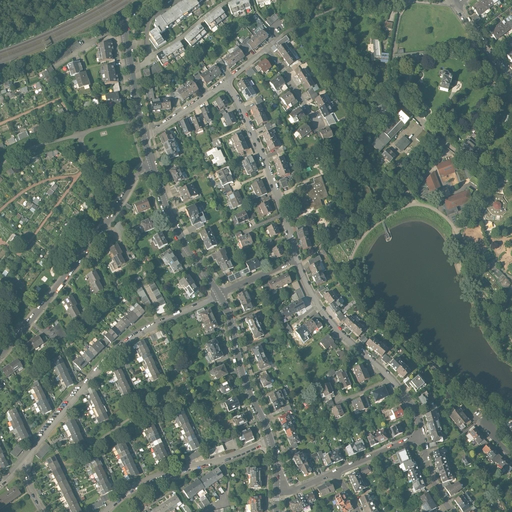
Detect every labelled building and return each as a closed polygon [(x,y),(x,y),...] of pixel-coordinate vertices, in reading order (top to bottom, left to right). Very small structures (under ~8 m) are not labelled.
[(185,19),(201,8),(199,4),(195,0),(189,0),(186,2),(178,8),(185,19)] [(245,11),(252,8),(248,0),(243,0),(241,1),(245,11)] [(486,0),(481,0),(480,2),(486,10),(491,6),(486,0)] [(239,13),(245,11),(241,1),(238,2),(235,3),(239,13)] [(481,14),(486,10),(480,2),(474,6),(480,13),(481,14)] [(232,16),(239,13),(235,3),(232,5),(228,6),(232,16)] [(170,29),(185,19),(178,8),(170,13),(162,19),(170,29)] [(222,23),(228,19),(221,10),(219,12),(216,14),(222,23)] [(481,14),(480,13),(474,17),(478,22),(484,18),(481,14)] [(217,27),(222,23),(216,14),(213,16),(211,18),(217,27)] [(266,22),(270,26),(279,18),(275,14),(266,22)] [(152,36),(153,38),(150,40),(157,51),(168,43),(163,36),(171,31),(170,29),(162,19),(162,18),(156,22),(158,24),(156,26),(159,31),(158,32),(152,36)] [(212,31),(217,27),(211,18),(207,21),(205,22),(212,31)] [(511,23),(508,18),(503,22),(509,30),(511,27),(511,23)] [(503,22),(497,26),(503,34),(509,30),(503,22)] [(202,39),(207,34),(200,26),(197,29),(195,31),(202,39)] [(498,38),(503,34),(497,26),(492,29),(498,38)] [(262,43),(270,37),(263,29),(255,35),(262,43)] [(198,44),(202,39),(195,31),(192,34),(190,36),(198,44)] [(254,49),(262,43),(255,35),(247,41),(254,49)] [(193,48),(198,44),(190,36),(187,38),(185,40),(193,48)] [(276,46),(278,50),(288,44),(291,42),(288,38),(283,42),(276,46)] [(380,41),(374,42),(375,58),(381,57),(381,62),(388,62),(388,55),(381,55),(380,41)] [(178,45),(175,47),(181,56),(187,53),(181,43),(178,45)] [(44,66),(48,72),(51,77),(55,74),(52,69),(72,56),(71,56),(81,48),(79,44),(44,66)] [(284,59),(294,54),(288,44),(278,50),(281,55),(284,59)] [(107,46),(100,48),(100,56),(98,55),(99,60),(101,60),(101,64),(110,63),(114,62),(112,52),(114,52),(113,45),(107,46)] [(172,49),(169,50),(175,60),(181,56),(175,47),(172,49)] [(237,62),(245,56),(239,47),(230,53),(237,62)] [(165,53),(163,54),(169,64),(175,60),(169,50),(165,53)] [(428,58),(427,52),(393,56),(393,63),(403,61),(404,64),(418,62),(418,59),(428,58)] [(228,68),(237,62),(230,53),(222,59),(228,68)] [(160,56),(157,58),(163,67),(169,64),(163,54),(160,56)] [(299,62),(294,54),(284,59),(288,64),(289,67),(299,62)] [(261,70),(263,73),(272,66),(266,58),(257,64),(261,70)] [(85,75),(81,64),(68,68),(69,71),(71,71),(72,76),(71,76),(72,79),(77,78),(81,91),(89,88),(91,87),(86,75),(85,75)] [(214,79),(221,74),(215,64),(207,69),(214,79)] [(258,72),(254,67),(245,73),(249,78),(258,72)] [(115,68),(111,69),(102,71),(103,74),(102,74),(103,80),(106,86),(113,85),(120,84),(118,78),(116,78),(115,68)] [(297,74),(301,83),(312,77),(307,68),(297,74)] [(206,84),(214,79),(207,69),(199,74),(206,84)] [(445,77),(442,89),(450,91),(452,85),(455,86),(456,81),(453,80),(454,77),(451,77),(452,74),(451,72),(447,71),(445,72),(444,75),(445,77)] [(280,74),(269,82),(276,90),(286,83),(280,74)] [(301,83),(306,91),(317,85),(312,77),(301,83)] [(191,94),(199,89),(192,79),(184,85),(191,94)] [(246,79),(236,86),(241,93),(251,86),(246,79)] [(183,100),(191,94),(184,85),(176,91),(183,100)] [(251,86),(241,93),(247,100),(256,94),(251,86)] [(89,88),(81,91),(83,96),(91,94),(89,88)] [(160,98),(155,99),(153,91),(147,92),(148,96),(148,102),(151,101),(153,111),(157,111),(162,110),(160,98)] [(286,106),(295,101),(289,92),(280,98),(286,106)] [(314,100),(319,109),(330,103),(325,94),(314,100)] [(119,95),(107,98),(107,104),(113,102),(115,109),(123,107),(122,103),(120,103),(119,95)] [(228,104),(223,96),(215,101),(219,109),(228,104)] [(261,96),(255,99),(258,104),(264,101),(261,96)] [(162,110),(171,109),(169,97),(160,98),(162,110)] [(319,109),(324,119),(335,113),(330,103),(319,109)] [(261,104),(250,109),(252,113),(254,117),(264,112),(261,104)] [(200,110),(205,124),(213,121),(208,107),(200,110)] [(299,107),(288,115),(294,123),(305,115),(299,107)] [(391,107),(379,111),(386,135),(397,124),(391,107)] [(236,122),(230,111),(221,116),(227,126),(236,122)] [(255,119),(257,125),(268,120),(264,112),(254,117),(255,119)] [(408,112),(400,120),(408,128),(416,121),(408,112)] [(197,115),(191,117),(196,133),(203,131),(197,115)] [(192,131),(188,119),(180,122),(185,134),(192,131)] [(397,124),(386,135),(374,147),(382,154),(408,128),(400,120),(397,124)] [(301,139),(311,131),(305,124),(295,131),(301,139)] [(323,130),(327,139),(336,135),(333,126),(323,130)] [(427,128),(419,137),(426,144),(435,135),(427,128)] [(272,130),(262,134),(265,143),(275,139),(272,130)] [(15,136),(17,141),(29,136),(27,131),(15,136)] [(159,137),(162,144),(175,139),(172,132),(159,137)] [(242,137),(240,133),(230,137),(235,146),(244,141),(242,137)] [(162,144),(165,152),(178,147),(175,139),(162,144)] [(222,146),(219,139),(210,143),(213,150),(216,149),(222,146)] [(275,139),(265,143),(269,151),(279,147),(275,139)] [(468,139),(460,150),(469,157),(477,146),(468,139)] [(408,140),(399,149),(403,153),(412,144),(408,140)] [(246,145),(244,141),(235,146),(239,154),(248,150),(246,145)] [(165,152),(168,159),(181,154),(178,147),(165,152)] [(212,154),(215,161),(224,157),(221,150),(218,152),(216,149),(213,150),(206,153),(207,156),(212,154)] [(391,151),(385,157),(392,165),(398,159),(391,151)] [(227,164),(224,157),(215,161),(209,163),(211,167),(217,164),(218,167),(227,164)] [(241,162),(244,168),(255,163),(253,160),(252,157),(241,162)] [(283,158),(273,162),(277,170),(286,166),(283,158)] [(453,159),(436,166),(440,176),(443,175),(444,177),(448,175),(455,173),(454,171),(457,169),(453,159)] [(244,168),(247,174),(258,169),(256,166),(255,163),(244,168)] [(397,165),(396,167),(398,169),(399,168),(403,172),(407,167),(404,163),(400,167),(397,165)] [(169,170),(172,177),(185,172),(182,165),(169,170)] [(286,166),(277,170),(278,174),(280,178),(285,176),(290,174),(286,166)] [(229,175),(226,168),(216,173),(219,179),(229,175)] [(463,168),(457,171),(461,182),(467,179),(463,168)] [(441,187),(435,171),(426,180),(431,191),(433,197),(444,193),(441,187)] [(172,177),(175,183),(179,182),(187,178),(185,172),(172,177)] [(485,181),(475,174),(472,179),(481,186),(485,181)] [(233,181),(229,175),(219,179),(222,186),(228,184),(233,181)] [(500,175),(496,179),(500,184),(504,180),(500,175)] [(313,179),(314,183),(310,184),(307,186),(306,183),(297,186),(305,209),(314,206),(316,211),(323,208),(322,203),(320,200),(329,197),(322,180),(321,176),(313,179)] [(285,178),(279,180),(282,189),(289,187),(285,178)] [(263,183),(262,179),(251,184),(254,191),(265,186),(263,183)] [(496,188),(500,184),(496,179),(492,183),(496,188)] [(175,183),(173,184),(177,191),(178,190),(182,189),(179,182),(175,183)] [(182,189),(178,190),(183,202),(198,196),(193,184),(182,189)] [(222,186),(226,196),(232,193),(228,184),(222,186)] [(266,190),(265,186),(254,191),(257,198),(268,193),(266,190)] [(475,200),(473,194),(476,189),(470,186),(467,190),(458,194),(446,198),(448,203),(446,204),(450,215),(460,211),(458,206),(462,205),(475,200)] [(226,196),(229,202),(241,197),(238,191),(232,193),(226,196)] [(500,200),(493,196),(485,212),(492,215),(494,211),(500,200)] [(229,202),(232,209),(244,203),(241,197),(229,202)] [(133,205),(136,214),(150,209),(146,199),(133,205)] [(268,201),(258,205),(263,215),(273,211),(268,201)] [(77,205),(76,205),(75,209),(87,212),(89,205),(78,202),(77,205)] [(185,208),(188,217),(200,212),(196,204),(185,208)] [(234,215),(238,224),(248,220),(246,213),(244,210),(234,215)] [(188,217),(192,225),(203,221),(200,212),(188,217)] [(141,222),(144,233),(156,228),(153,217),(141,222)] [(121,222),(113,226),(122,243),(130,239),(121,222)] [(277,223),(266,227),(270,237),(281,232),(277,223)] [(199,232),(203,241),(214,236),(210,227),(199,232)] [(297,236),(298,239),(309,235),(306,227),(295,231),(297,236)] [(157,245),(159,250),(168,245),(162,232),(153,238),(154,240),(152,241),(155,246),(157,245)] [(243,248),(253,243),(249,233),(238,238),(243,248)] [(300,243),(301,246),(312,242),(309,235),(298,239),(300,243)] [(203,241),(207,249),(218,244),(214,236),(203,241)] [(117,243),(109,249),(114,257),(121,254),(122,253),(117,243)] [(281,244),(271,249),(275,258),(285,254),(281,244)] [(225,248),(211,254),(214,260),(215,259),(218,265),(220,265),(231,260),(228,253),(225,248)] [(476,267),(496,260),(492,250),(471,258),(475,268),(476,267)] [(165,257),(169,264),(177,258),(172,251),(165,257)] [(114,257),(112,258),(114,262),(117,267),(119,266),(125,263),(121,254),(114,257)] [(258,256),(246,261),(248,267),(251,272),(263,266),(258,256)] [(308,263),(309,267),(316,263),(320,261),(319,257),(308,263)] [(177,258),(169,264),(174,271),(182,266),(177,258)] [(231,260),(220,265),(223,272),(234,267),(231,260)] [(117,267),(114,262),(110,264),(116,275),(122,272),(119,266),(117,267)] [(487,275),(500,267),(495,262),(483,270),(487,275)] [(309,267),(307,268),(312,277),(321,273),(316,263),(309,267)] [(251,272),(248,267),(239,270),(242,276),(251,272)] [(505,286),(511,281),(500,268),(493,273),(505,286)] [(95,271),(88,275),(93,284),(98,281),(99,280),(96,274),(95,271)] [(236,272),(228,276),(230,281),(239,277),(236,272)] [(288,273),(278,278),(282,287),(292,282),(288,273)] [(321,273),(312,277),(317,287),(326,282),(321,273)] [(179,282),(184,290),(194,283),(189,275),(179,282)] [(278,278),(268,282),(270,288),(271,292),(282,287),(278,278)] [(152,279),(146,282),(160,307),(166,304),(152,279)] [(93,284),(91,285),(96,294),(103,290),(101,288),(98,281),(93,284)] [(298,281),(292,284),(295,293),(291,296),(294,303),(300,299),(304,297),(298,281)] [(261,292),(270,288),(268,282),(258,286),(261,292)] [(194,283),(184,290),(189,297),(199,291),(194,283)] [(141,285),(135,288),(146,310),(152,307),(141,285)] [(321,288),(316,292),(322,299),(322,298),(329,294),(326,289),(323,291),(321,288)] [(237,295),(241,303),(249,300),(246,291),(237,295)] [(329,294),(322,298),(328,306),(336,300),(338,299),(332,291),(329,294)] [(72,295),(63,300),(69,309),(75,306),(77,304),(72,295)] [(291,304),(295,314),(305,308),(300,299),(294,303),(291,304)] [(241,303),(244,312),(253,309),(249,300),(241,303)] [(336,300),(328,306),(335,314),(338,312),(343,308),(336,300)] [(136,304),(133,307),(141,315),(145,312),(136,304)] [(160,307),(155,309),(158,315),(169,310),(166,304),(160,307)] [(291,304),(279,311),(284,322),(291,318),(290,317),(295,314),(291,304)] [(69,309),(67,310),(72,320),(80,315),(75,306),(69,309)] [(128,309),(132,312),(138,319),(141,315),(133,307),(132,306),(128,309)] [(199,313),(204,324),(215,319),(212,311),(206,310),(199,313)] [(132,312),(129,316),(135,322),(138,319),(132,312)] [(247,323),(248,326),(258,320),(255,312),(244,319),(246,322),(247,323)] [(317,314),(310,319),(314,324),(321,318),(317,314)] [(337,317),(335,318),(339,323),(344,319),(340,314),(337,317)] [(129,316),(125,319),(130,324),(131,325),(135,322),(129,316)] [(349,317),(342,325),(350,332),(357,324),(349,317)] [(124,318),(121,321),(127,327),(130,324),(125,319),(124,318)] [(215,319),(204,324),(208,336),(216,333),(214,329),(218,327),(215,319)] [(310,333),(317,328),(314,324),(310,319),(304,325),(310,333)] [(261,328),(258,320),(248,326),(251,332),(261,328)] [(121,321),(118,324),(124,331),(127,327),(121,321)] [(281,327),(286,335),(292,331),(287,323),(281,327)] [(60,324),(53,327),(60,341),(66,338),(60,324)] [(118,324),(114,327),(121,334),(124,331),(118,324)] [(357,324),(350,332),(358,338),(365,330),(358,324),(357,324)] [(295,332),(301,340),(310,333),(304,325),(295,332)] [(114,327),(111,331),(117,337),(121,334),(114,327)] [(264,335),(261,328),(251,332),(252,335),(252,336),(253,340),(264,335)] [(111,331),(108,334),(114,340),(117,337),(111,331)] [(161,332),(150,336),(152,342),(163,337),(161,332)] [(364,333),(357,342),(363,346),(364,345),(370,337),(364,333)] [(108,334),(104,337),(105,338),(110,342),(111,344),(114,340),(108,334)] [(43,343),(38,335),(30,341),(35,349),(43,343)] [(327,336),(319,343),(325,351),(334,343),(327,336)] [(370,337),(364,345),(372,352),(379,344),(370,337)] [(208,353),(219,349),(217,343),(215,344),(213,340),(206,343),(208,348),(206,349),(208,353)] [(35,349),(30,341),(22,346),(27,355),(35,349)] [(98,342),(94,345),(101,351),(104,348),(100,344),(98,342)] [(254,353),(255,356),(264,352),(261,344),(251,349),(252,353),(254,353)] [(379,344),(372,352),(381,359),(387,351),(379,344)] [(94,345),(91,348),(97,355),(101,351),(94,345)] [(91,348),(88,352),(94,358),(97,355),(91,348)] [(353,354),(347,348),(343,353),(349,359),(353,354)] [(219,349),(208,353),(212,361),(223,357),(219,349)] [(88,352),(85,355),(91,361),(94,358),(88,352)] [(257,362),(267,358),(264,352),(255,356),(257,362)] [(85,355),(81,358),(87,364),(91,361),(85,355)] [(382,360),(380,361),(386,366),(391,361),(385,356),(382,360)] [(87,364),(81,358),(78,361),(77,360),(73,363),(81,371),(87,364)] [(270,365),(267,358),(257,362),(260,369),(270,365)] [(397,358),(388,367),(395,373),(403,364),(397,358)] [(16,359),(8,365),(14,372),(22,367),(16,359)] [(54,363),(56,367),(64,363),(62,359),(54,363)] [(56,367),(58,371),(66,367),(64,363),(56,367)] [(224,364),(212,369),(217,379),(228,374),(224,364)] [(403,364),(395,373),(402,380),(410,371),(403,364)] [(14,372),(8,365),(0,370),(6,378),(14,372)] [(362,365),(353,369),(358,384),(370,378),(367,371),(365,372),(362,365)] [(58,371),(59,376),(68,371),(66,367),(58,371)] [(59,376),(61,380),(70,375),(68,371),(59,376)] [(265,371),(258,375),(264,388),(265,387),(267,390),(274,387),(268,374),(266,374),(265,371)] [(345,372),(336,376),(341,390),(350,386),(345,372)] [(114,378),(116,383),(124,378),(125,378),(123,374),(116,377),(114,378)] [(61,380),(63,384),(72,380),(70,375),(61,380)] [(418,377),(411,383),(409,385),(411,387),(409,388),(415,394),(425,385),(418,377)] [(115,383),(117,387),(126,382),(127,382),(126,379),(125,380),(124,378),(116,383),(115,383)] [(409,385),(411,383),(407,378),(402,383),(408,389),(409,388),(411,387),(409,385)] [(63,384),(65,389),(74,384),(72,380),(63,384)] [(229,381),(219,386),(223,394),(233,390),(229,381)] [(119,391),(121,390),(128,386),(130,386),(128,383),(127,384),(126,382),(117,387),(119,391)] [(329,382),(320,387),(323,392),(319,394),(321,399),(334,393),(329,382)] [(41,389),(39,385),(32,389),(34,393),(41,389)] [(87,390),(90,396),(96,393),(94,390),(96,389),(95,386),(87,390)] [(121,390),(119,391),(121,395),(130,391),(130,390),(128,386),(121,390)] [(383,388),(371,393),(375,403),(387,397),(383,388)] [(43,394),(41,389),(34,393),(36,397),(43,394)] [(121,395),(123,399),(132,395),(130,391),(121,395)] [(280,392),(275,394),(278,401),(281,400),(284,399),(280,392)] [(46,398),(43,394),(36,397),(38,402),(46,398)] [(272,404),(278,401),(275,394),(268,397),(272,404)] [(123,399),(125,403),(134,398),(133,396),(132,395),(123,399)] [(362,396),(351,401),(354,410),(357,409),(358,411),(367,408),(362,396)] [(418,400),(422,407),(429,402),(426,396),(418,400)] [(48,402),(46,398),(38,402),(40,406),(48,402)] [(235,398),(224,403),(229,412),(239,407),(235,398)] [(284,408),(281,400),(278,401),(272,404),(275,412),(284,408)] [(50,407),(48,402),(40,406),(43,411),(50,407)] [(433,402),(428,404),(431,410),(436,408),(433,402)] [(340,404),(331,409),(335,418),(344,414),(340,404)] [(52,411),(50,407),(43,411),(45,415),(52,411)] [(406,416),(402,408),(396,410),(393,412),(397,420),(406,416)] [(458,409),(455,412),(452,408),(446,415),(455,425),(459,421),(463,427),(469,422),(458,409)] [(281,426),(283,425),(291,420),(295,418),(291,410),(278,417),(281,426)] [(423,415),(427,424),(436,420),(440,419),(437,410),(423,415)] [(244,413),(233,418),(237,427),(248,422),(244,413)] [(66,417),(69,423),(74,420),(71,415),(66,417)] [(77,427),(74,420),(69,423),(66,425),(69,431),(77,427)] [(286,432),(294,428),(291,420),(283,425),(286,432)] [(436,420),(427,424),(430,434),(440,431),(436,420)] [(400,423),(390,427),(394,437),(404,432),(400,423)] [(80,432),(77,427),(69,431),(71,436),(80,432)] [(473,438),(480,432),(475,427),(469,433),(473,438)] [(297,434),(294,428),(286,432),(289,439),(297,434)] [(240,440),(242,444),(246,442),(255,438),(251,431),(250,432),(248,433),(246,429),(242,431),(245,438),(240,440)] [(376,433),(380,443),(388,439),(384,429),(376,433)] [(440,431),(430,434),(432,442),(442,442),(442,437),(440,431)] [(82,438),(80,432),(71,436),(74,442),(82,438)] [(480,432),(473,438),(478,443),(485,437),(480,432)] [(221,439),(223,444),(235,438),(233,433),(221,439)] [(368,437),(371,447),(380,443),(376,433),(368,437)] [(291,446),(297,443),(302,441),(298,434),(297,434),(289,439),(288,439),(291,446)] [(85,444),(82,438),(74,442),(77,448),(85,444)] [(358,453),(367,449),(363,440),(354,444),(358,453)] [(115,447),(117,451),(126,446),(124,442),(115,447)] [(46,443),(35,455),(40,460),(51,448),(46,443)] [(297,443),(291,446),(290,450),(291,454),(297,451),(296,447),(298,446),(297,443)] [(487,454),(492,448),(487,443),(482,449),(487,454)] [(19,444),(10,454),(15,458),(24,448),(19,444)] [(212,455),(225,450),(223,444),(209,449),(212,455)] [(349,457),(358,453),(354,444),(345,448),(349,457)] [(128,450),(126,446),(117,451),(119,455),(128,450)] [(433,451),(435,459),(446,455),(444,448),(433,451)] [(492,448),(487,454),(494,459),(499,453),(492,448)] [(409,449),(397,454),(400,465),(404,463),(413,460),(409,449)] [(119,455),(121,459),(130,454),(128,450),(119,455)] [(197,450),(183,457),(186,462),(200,455),(197,450)] [(332,453),(336,463),(344,459),(339,450),(332,453)] [(291,454),(296,464),(306,460),(302,452),(298,454),(297,451),(291,454)] [(328,467),(336,463),(332,453),(324,457),(328,467)] [(123,463),(132,458),(130,454),(121,459),(123,463)] [(435,459),(438,466),(448,463),(446,455),(435,459)] [(467,466),(473,462),(468,455),(462,458),(467,466)] [(49,466),(58,462),(54,456),(46,460),(49,466)] [(505,468),(510,462),(504,457),(499,463),(505,468)] [(132,458),(123,463),(125,467),(127,466),(134,462),(132,458)] [(389,464),(386,459),(378,463),(380,468),(389,464)] [(306,460),(296,464),(299,472),(301,470),(305,476),(313,473),(306,460)] [(404,463),(408,472),(418,468),(417,463),(414,464),(414,463),(413,460),(404,463)] [(0,465),(0,470),(9,466),(7,462),(0,465)] [(58,462),(49,466),(52,472),(60,468),(61,467),(58,462)] [(438,466),(440,474),(450,471),(448,463),(438,466)] [(369,466),(359,470),(362,476),(372,472),(369,466)] [(55,478),(63,473),(60,468),(52,472),(55,478)] [(221,468),(214,473),(219,481),(226,476),(221,468)] [(261,468),(250,468),(250,478),(262,478),(261,468)] [(418,468),(408,472),(412,482),(422,478),(418,468)] [(348,475),(352,484),(363,479),(362,476),(359,470),(348,475)] [(440,474),(442,482),(450,480),(453,479),(450,471),(440,474)] [(63,473),(55,478),(58,483),(66,479),(63,473)] [(214,473),(208,477),(213,485),(219,481),(214,473)] [(208,477),(202,480),(207,488),(213,485),(208,477)] [(262,478),(250,478),(250,488),(262,488),(262,478)] [(422,478),(412,482),(411,482),(415,491),(426,487),(422,478)] [(61,489),(69,485),(66,479),(58,483),(58,484),(61,489)] [(367,487),(363,479),(352,484),(356,493),(367,487)] [(202,480),(194,486),(199,494),(207,488),(202,480)] [(450,480),(442,482),(443,486),(445,486),(447,489),(453,484),(450,480)] [(453,484),(447,489),(452,496),(464,487),(459,480),(453,484)] [(331,483),(318,488),(322,496),(335,491),(331,483)] [(23,493),(17,484),(4,494),(10,503),(23,493)] [(69,485),(61,489),(64,495),(71,491),(72,491),(69,485)] [(194,486),(187,491),(192,499),(199,494),(194,486)] [(63,496),(66,502),(75,497),(71,491),(64,495),(63,496)] [(314,492),(306,495),(309,503),(317,500),(314,492)] [(420,497),(424,503),(432,498),(428,492),(420,497)] [(343,493),(335,496),(339,505),(347,502),(343,493)] [(458,504),(469,497),(466,493),(456,500),(458,504)] [(0,510),(10,503),(4,494),(0,496),(0,510)] [(101,501),(102,503),(111,499),(109,494),(99,498),(101,501)] [(179,494),(175,497),(179,504),(183,501),(179,494)] [(199,503),(201,508),(211,503),(206,494),(200,497),(202,501),(199,503)] [(369,494),(359,499),(362,506),(373,501),(369,494)] [(306,495),(298,498),(302,506),(309,503),(306,495)] [(261,496),(250,496),(250,504),(250,505),(256,504),(262,504),(261,496)] [(78,503),(75,497),(66,502),(69,508),(77,504),(78,503)] [(175,497),(171,499),(176,506),(179,504),(175,497)] [(472,501),(469,497),(458,504),(461,508),(467,504),(472,501)] [(298,498),(290,502),(294,511),(302,508),(302,506),(298,498)] [(432,498),(424,503),(422,504),(427,511),(428,511),(432,510),(437,507),(432,498)] [(171,499),(168,502),(172,509),(176,506),(171,499)] [(101,501),(90,506),(93,511),(103,506),(102,503),(101,501)] [(349,501),(347,502),(339,505),(342,511),(346,511),(349,511),(348,509),(352,508),(349,501)] [(373,501),(362,506),(364,511),(374,511),(377,511),(373,501)]
